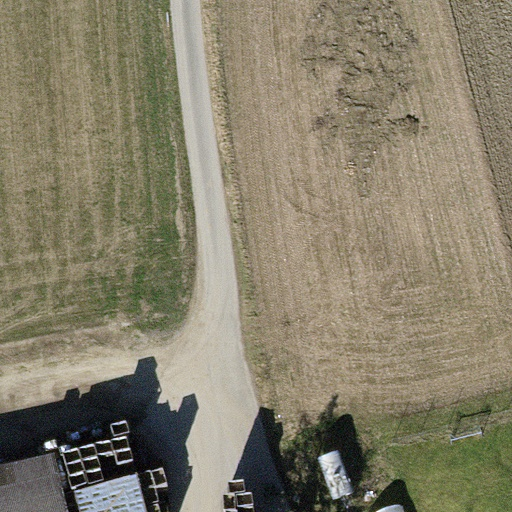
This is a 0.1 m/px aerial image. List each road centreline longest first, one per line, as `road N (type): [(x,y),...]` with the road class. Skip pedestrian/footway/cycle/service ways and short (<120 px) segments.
road 1 (track): [(195,0),(219,261),(240,360),(292,511)]
road 2 (track): [(240,360),(0,413)]
